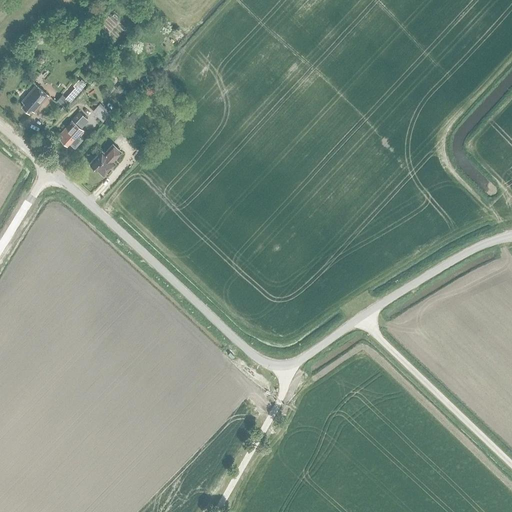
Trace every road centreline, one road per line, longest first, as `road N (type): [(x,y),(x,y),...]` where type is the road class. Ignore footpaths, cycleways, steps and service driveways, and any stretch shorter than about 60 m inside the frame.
road 1 (unclassified): [(262,362),(49,168)]
road 2 (unclassified): [(262,362),(297,359),(466,254),(511,237)]
